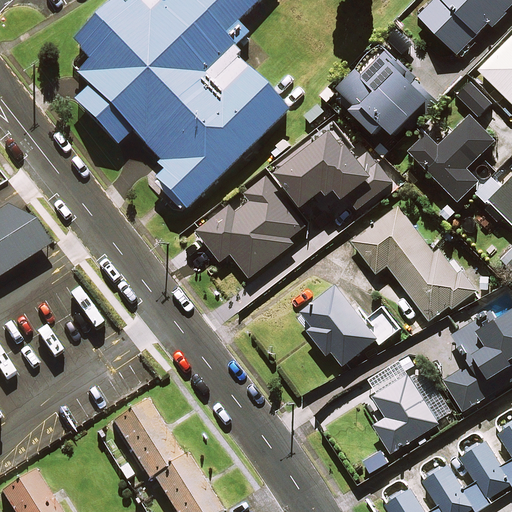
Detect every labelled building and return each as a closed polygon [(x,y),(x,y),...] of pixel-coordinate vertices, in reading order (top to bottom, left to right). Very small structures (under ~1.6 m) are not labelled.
[(158,182),(189,215),(292,115),(234,54),(252,37),(241,26),(267,0),(146,0),(145,0),(138,0),(129,10),(122,2),(99,24),(76,45),(92,64),(79,76),(93,90),(86,96),(78,104),(121,149),(130,141),(136,135),(163,162),(160,167),(166,174),(158,182)] [(511,0),(436,0),(419,17),(457,55),(490,23),(493,26),(511,7),(511,2),(511,0)] [(511,40),(481,71),(511,103),(511,40)] [(356,106),(352,110),(374,135),(385,125),(397,139),(437,103),(386,47),(339,89),(356,106)] [(492,104),(471,82),(457,95),(479,117),(492,104)] [(496,142),(471,117),(440,148),(428,135),(410,152),(459,202),(490,172),(477,160),(496,142)] [(276,172),(299,202),(319,187),(325,194),(331,189),(338,198),(341,195),(354,212),(389,185),(362,150),(354,157),(343,142),(338,146),(328,133),(276,172)] [(197,231),(219,259),(228,252),(248,278),(292,243),(289,239),(304,227),(265,177),(244,194),(249,200),(235,211),(230,205),(197,231)] [(511,179),(500,191),(490,181),(475,196),(498,221),(504,215),(511,223),(511,179)] [(450,304),(454,309),(482,288),(468,268),(459,275),(441,250),(436,255),(400,207),(353,242),(378,274),(389,266),(429,320),(450,304)] [(0,426),(6,423),(0,414),(0,281),(55,248),(39,223),(13,208),(0,216),(0,426)] [(511,248),(502,260),(511,269),(511,248)] [(387,305),(365,321),(338,286),(303,313),(313,326),(309,330),(329,356),(333,352),(344,366),(378,340),(382,346),(405,329),(387,305)] [(447,376),(463,404),(511,375),(511,302),(483,319),(480,314),(450,332),(469,364),(447,376)] [(425,398),(410,375),(375,398),(388,417),(374,426),(393,454),(454,413),(438,389),(425,398)] [(222,511),(223,511),(150,401),(114,424),(151,479),(154,477),(176,511),(222,511)] [(511,425),(498,434),(511,456),(511,425)] [(511,489),(511,460),(504,466),(488,440),(461,458),(477,483),(491,503),(511,489)] [(475,511),(491,503),(477,483),(467,489),(451,464),(424,481),(440,507),(443,511),(475,511)] [(61,511),(37,472),(3,493),(15,511),(61,511)] [(443,511),(440,507),(432,511),(428,511),(413,487),(386,504),(390,511),(443,511)]
